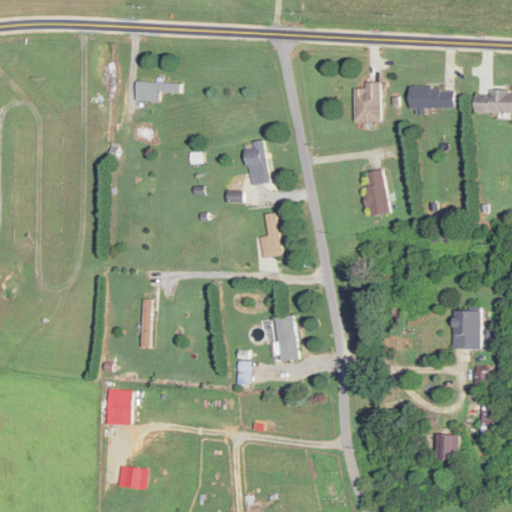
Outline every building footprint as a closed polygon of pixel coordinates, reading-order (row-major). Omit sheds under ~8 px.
[(138,101),(164,103),(164,94),(184,95),(184,85),(140,82),(138,101)] [(369,90),(358,90),(358,123),(384,123),(384,83),(369,83),(369,90)] [(459,110),(459,88),(415,88),(415,110),(459,110)] [(511,114),(511,92),(480,92),(479,114),(511,114)] [(248,151),(253,186),(272,183),(266,141),(255,143),(256,150),(248,151)] [(394,215),(387,171),(367,174),(374,218),(394,215)] [(286,255),(279,213),(268,215),(272,237),(263,238),(266,258),(286,255)] [(154,299),(146,299),(146,347),(154,347),(154,299)] [(458,308),(458,348),(486,348),(486,308),(458,308)] [(283,361),(302,359),(297,315),(278,317),(283,361)] [(498,365),(479,365),(479,384),(498,384),(498,365)] [(487,431),(503,431),(503,402),(487,402),(487,431)] [(462,434),(442,434),(442,458),(462,458),(462,434)]
